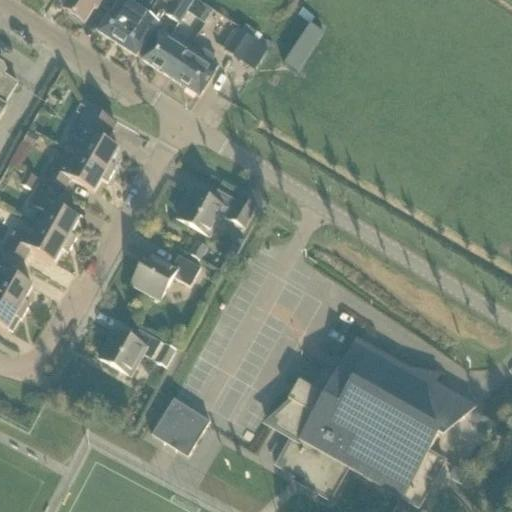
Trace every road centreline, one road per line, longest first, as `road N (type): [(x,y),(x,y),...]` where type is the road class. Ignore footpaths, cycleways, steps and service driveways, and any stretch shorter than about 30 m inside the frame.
road 1 (tertiary): [(511,325),(184,124)]
road 2 (residential): [(0,365),(30,376),(184,124)]
road 3 (tertiary): [(184,124),(0,4)]
